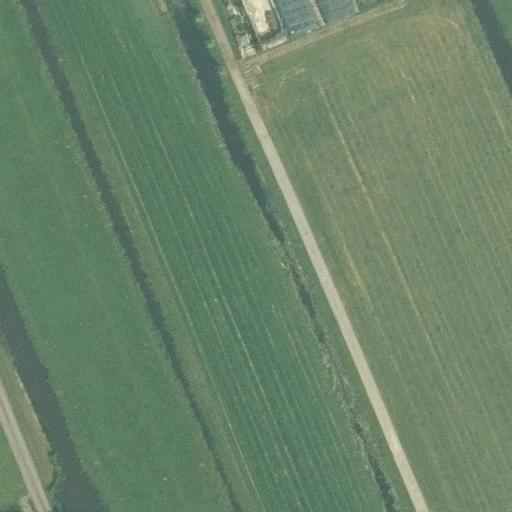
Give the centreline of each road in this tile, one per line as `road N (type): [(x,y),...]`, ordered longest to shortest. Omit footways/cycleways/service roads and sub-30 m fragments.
road 1 (track): [(421,511),(206,0)]
road 2 (track): [(168,413),(2,0)]
